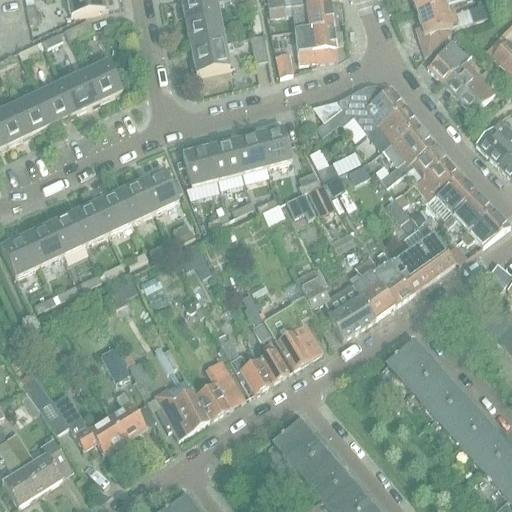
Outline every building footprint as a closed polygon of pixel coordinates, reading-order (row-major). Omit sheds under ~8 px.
[(101,0),(66,0),(70,21),(74,21),(104,14),(101,0)] [(214,0),(195,0),(180,3),(186,28),(219,22),(214,0)] [(246,0),(249,10),(257,9),(254,0),(246,0)] [(287,0),(283,1),(284,10),(291,9),(329,5),(328,0),(287,0)] [(412,0),(417,15),(444,6),(445,6),(447,5),(445,0),(412,0)] [(283,1),(267,2),(267,5),(268,12),(284,10),(283,1)] [(329,5),(291,9),(294,33),(332,28),(329,5)] [(422,30),(416,32),(426,60),(449,36),(447,32),(455,29),(451,18),(449,18),(445,6),(444,6),(417,15),(422,30)] [(30,28),(37,27),(34,8),(26,9),(30,28)] [(481,8),(469,12),(472,23),(485,19),(481,8)] [(284,10),(268,12),(269,18),(269,21),(285,19),(284,10)] [(254,35),(261,34),(258,15),(250,16),(254,35)] [(219,22),(186,28),(191,53),(224,46),(219,22)] [(69,46),(93,35),(88,24),(64,35),(69,46)] [(511,27),(485,56),(511,81),(511,27)] [(332,28),(294,33),(298,68),(310,66),(311,73),(315,71),(316,68),(336,65),(332,28)] [(44,53),(63,44),(59,37),(41,46),(44,53)] [(255,67),(267,64),(262,39),(250,41),(255,67)] [(224,46),(191,53),(196,79),(229,72),(224,46)] [(22,64),(39,55),(36,48),(18,56),(22,64)] [(451,48),(428,70),(443,86),(466,63),(471,58),(465,53),(461,57),(451,48)] [(276,60),(275,60),(280,81),(292,78),(288,57),(276,60)] [(0,73),(16,66),(13,59),(0,64),(0,73)] [(466,63),(443,86),(458,101),(481,78),(466,63)] [(107,65),(84,76),(98,108),(122,96),(107,65)] [(481,78),(458,101),(473,116),(496,93),(486,83),(491,79),(486,73),(481,78)] [(84,76),(60,87),(75,118),(98,108),(84,76)] [(60,87),(37,98),(52,129),(75,118),(60,87)] [(335,107),(312,112),(323,128),(341,115),(349,125),(353,122),(366,139),(371,135),(404,110),(391,93),(389,94),(388,94),(385,93),(374,90),(366,91),(335,107)] [(37,98),(14,109),(29,140),(52,129),(37,98)] [(14,109),(0,115),(0,138),(6,151),(29,140),(14,109)] [(371,135),(366,139),(379,156),(382,154),(417,128),(404,110),(371,135)] [(477,147),(476,149),(486,159),(510,135),(499,125),(477,147)] [(417,128),(382,154),(395,172),(430,145),(417,128)] [(283,132),(257,139),(266,172),(291,165),(283,132)] [(511,136),(510,135),(486,159),(497,169),(511,153),(511,136)] [(257,139),(233,146),(241,179),(266,172),(257,139)] [(380,183),(380,184),(386,192),(412,171),(413,173),(421,183),(445,164),(430,145),(395,172),(389,177),(380,183)] [(233,146),(208,152),(217,185),(241,179),(233,146)] [(217,185),(208,152),(183,159),(192,192),(217,185)] [(511,153),(497,169),(511,183),(511,182),(511,153)] [(445,164),(421,183),(414,189),(427,206),(434,199),(459,179),(445,164)] [(332,167),(317,174),(322,184),(337,177),(332,167)] [(364,168),(348,176),(355,189),(370,181),(364,168)] [(383,170),(375,176),(380,183),(389,177),(383,170)] [(164,174),(140,185),(155,217),(179,206),(164,174)] [(459,179),(434,199),(452,218),(475,197),(459,179)] [(316,181),(298,190),(302,197),(320,189),(316,181)] [(338,182),(326,189),(333,201),(345,194),(338,182)] [(140,185),(117,196),(132,228),(155,217),(140,185)] [(323,190),(308,197),(315,211),(330,204),(323,190)] [(117,196),(94,207),(108,239),(132,228),(117,196)] [(305,197),(287,205),(294,221),(304,216),(307,223),(315,219),(305,197)] [(401,197),(394,203),(401,212),(408,207),(401,197)] [(452,218),(443,227),(447,232),(453,227),(452,226),(455,223),(466,234),(461,239),(463,241),(492,214),(475,197),(452,218)] [(257,211),(261,218),(279,209),(275,202),(257,211)] [(394,203),(386,209),(401,228),(409,222),(401,212),(394,203)] [(232,215),(235,222),(253,213),(250,206),(232,215)] [(94,207),(70,218),(85,250),(108,239),(94,207)] [(463,241),(461,243),(467,249),(474,243),(482,252),(508,232),(492,214),(463,241)] [(208,226),(212,233),(230,225),(226,217),(208,226)] [(70,218),(47,229),(62,261),(85,250),(70,218)] [(47,229),(24,240),(38,272),(62,261),(47,229)] [(425,229),(418,234),(425,244),(432,238),(425,229)] [(174,242),(177,250),(195,241),(191,234),(174,242)] [(425,244),(415,251),(437,281),(455,268),(433,238),(432,238),(425,244)] [(38,272),(24,240),(0,251),(15,283),(38,272)] [(150,254),(153,261),(171,252),(168,245),(150,254)] [(196,247),(177,257),(185,274),(195,270),(201,282),(211,277),(196,247)] [(455,249),(449,255),(460,267),(467,262),(455,249)] [(415,251),(391,268),(412,299),(437,281),(415,251)] [(127,265),(130,272),(148,264),(145,256),(127,265)] [(370,261),(364,265),(370,274),(369,274),(394,311),(412,299),(391,268),(383,256),(377,259),(384,270),(378,274),(370,261)] [(361,281),(351,288),(359,302),(375,325),(394,311),(369,274),(370,274),(364,265),(355,271),(361,281)] [(104,276),(107,283),(125,275),(121,267),(104,276)] [(499,297),(511,281),(496,268),(483,284),(499,297)] [(294,284),(301,299),(309,314),(323,307),(327,305),(326,303),(312,276),(294,284)] [(80,287),(84,295),(102,286),(98,279),(80,287)] [(327,305),(323,307),(331,319),(328,321),(342,345),(375,325),(359,302),(351,288),(326,303),(327,305)] [(57,298),(61,306),(79,297),(75,290),(57,298)] [(309,314),(301,299),(288,306),(289,308),(299,326),(302,325),(312,320),(309,314)] [(34,310),(38,317),(56,308),(52,301),(34,310)] [(289,308),(262,324),(263,325),(271,340),(275,346),(292,375),(322,357),(302,325),(299,326),(289,308)] [(477,327),(486,336),(505,317),(495,308),(477,327)] [(511,323),(505,317),(486,336),(496,345),(511,328),(511,323)] [(271,340),(263,325),(252,332),(261,346),(271,340)] [(511,328),(496,345),(505,354),(511,346),(511,328)] [(229,342),(221,347),(231,366),(230,367),(236,377),(239,375),(253,398),(271,387),(257,364),(246,371),(240,360),(239,361),(229,342)] [(267,358),(257,364),(271,387),(289,377),(274,353),(269,346),(262,350),(267,358)] [(395,378),(412,398),(416,395),(414,393),(434,375),(433,375),(423,364),(425,362),(411,346),(389,366),(398,375),(395,378)] [(170,352),(156,360),(167,377),(168,377),(175,389),(179,386),(171,375),(179,370),(170,352)] [(114,353),(100,360),(109,377),(115,374),(121,385),(129,380),(114,353)] [(214,387),(194,400),(208,427),(246,403),(221,364),(205,374),(214,387)] [(152,387),(141,366),(128,373),(139,394),(152,387)] [(434,375),(414,393),(416,395),(422,402),(419,405),(436,424),(440,422),(438,420),(458,402),(457,401),(447,390),(449,388),(436,374),(435,373),(433,375),(434,375)] [(33,382),(22,390),(22,391),(27,398),(38,412),(49,404),(34,382),(33,382)] [(208,427),(194,400),(185,382),(179,386),(175,389),(155,401),(161,412),(156,415),(167,436),(173,433),(179,446),(208,427)] [(123,412),(109,420),(125,445),(146,432),(145,430),(155,424),(147,407),(135,414),(124,397),(117,402),(123,412)] [(66,399),(54,407),(84,455),(97,448),(104,459),(125,445),(109,420),(88,434),(66,399)] [(458,402),(438,420),(440,422),(446,429),(443,432),(460,451),(464,449),(462,447),(482,429),(481,428),(471,417),(473,415),(460,400),(459,400),(459,399),(457,401),(458,402)] [(298,426),(276,445),(284,454),(281,457),(298,477),(301,475),(299,473),(319,456),(319,455),(309,444),(311,442),(298,426)] [(482,429),(462,447),(464,449),(470,456),(467,459),(484,478),(488,476),(486,473),(506,456),(505,455),(495,444),(497,442),(484,427),(483,426),(481,428),(482,429)] [(16,439),(7,445),(40,498),(62,485),(56,474),(66,468),(53,447),(42,454),(46,460),(34,468),(16,439)] [(7,445),(0,448),(0,456),(15,480),(3,487),(17,511),(18,511),(40,498),(7,445)] [(319,456),(299,473),(301,475),(307,482),(304,485),(321,504),(325,502),(323,500),(343,483),(342,482),(332,471),(335,469),(322,455),(322,454),(321,453),(319,455),(319,456)] [(506,456),(486,473),(488,476),(494,482),(491,485),(508,505),(511,502),(510,500),(511,498),(511,458),(508,454),(507,453),(505,455),(506,456)] [(343,483),(323,500),(325,502),(331,509),(328,511),(327,511),(364,511),(366,510),(356,498),(358,496),(346,482),(345,481),(345,480),(342,482),(343,483)] [(191,511),(184,502),(169,511),(191,511)]
